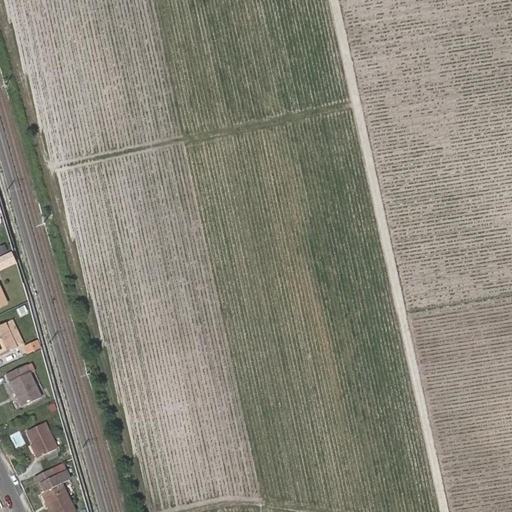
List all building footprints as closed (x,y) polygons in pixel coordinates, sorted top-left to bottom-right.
[(17,262),(12,250),(0,256),(0,262),(3,268),(17,262)] [(1,328),(0,328),(0,351),(1,352),(2,352),(10,348),(12,352),(17,349),(16,348),(24,345),(13,321),(6,324),(5,323),(0,325),(1,328)] [(27,356),(41,349),(38,341),(23,348),(27,356)] [(39,398),(25,367),(5,376),(20,408),(39,398)] [(32,445),(37,458),(55,450),(44,424),(26,432),(32,445)] [(35,460),(37,458),(32,445),(29,447),(35,460)] [(75,469),(72,462),(66,465),(69,471),(75,469)] [(60,487),(67,483),(59,465),(33,477),(41,495),(60,487)] [(71,511),(60,487),(41,495),(48,511),(71,511)]
